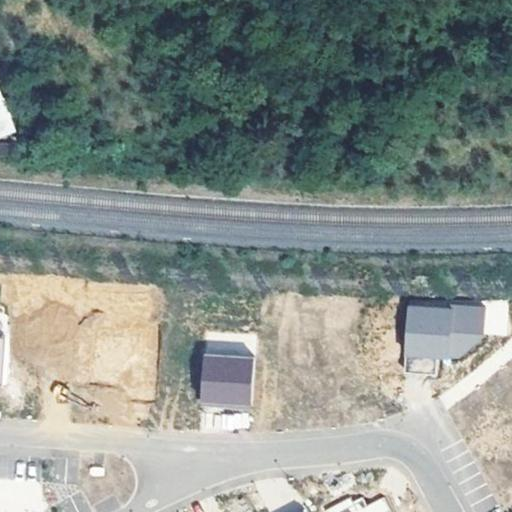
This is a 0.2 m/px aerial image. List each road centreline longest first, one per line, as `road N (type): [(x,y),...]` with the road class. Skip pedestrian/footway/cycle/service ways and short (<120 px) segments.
road 1 (residential): [(450,511),(415,452),(390,442),(225,455)]
road 2 (residential): [(225,455),(0,434)]
